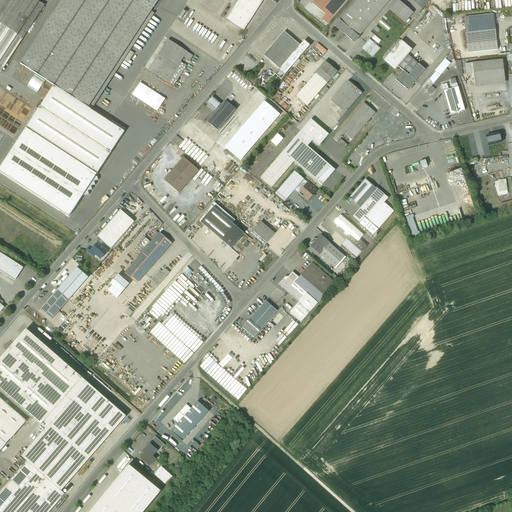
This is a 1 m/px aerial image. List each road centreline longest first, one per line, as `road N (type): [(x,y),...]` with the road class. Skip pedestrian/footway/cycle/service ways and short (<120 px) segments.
road 1 (residential): [(65,511),(242,303)]
road 2 (residential): [(242,303),(372,156),(428,139)]
road 3 (unclassified): [(282,4),(130,180)]
road 4 (track): [(189,366),(352,511)]
road 5 (residential): [(428,139),(424,126),(282,4)]
road 6 (unclassified): [(130,180),(0,329)]
road 7 (residential): [(242,303),(130,180)]
